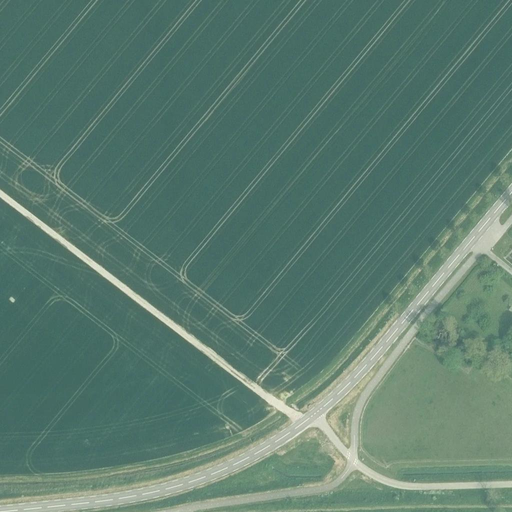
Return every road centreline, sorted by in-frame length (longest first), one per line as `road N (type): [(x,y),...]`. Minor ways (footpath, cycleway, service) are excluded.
road 1 (tertiary): [(14,511),(145,495),(200,479),(314,413)]
road 2 (track): [(298,425),(279,407),(177,451),(115,465),(0,472)]
road 3 (tertiary): [(314,413),(355,377),(511,191)]
road 4 (unclassified): [(511,485),(398,485),(355,463),(314,413)]
